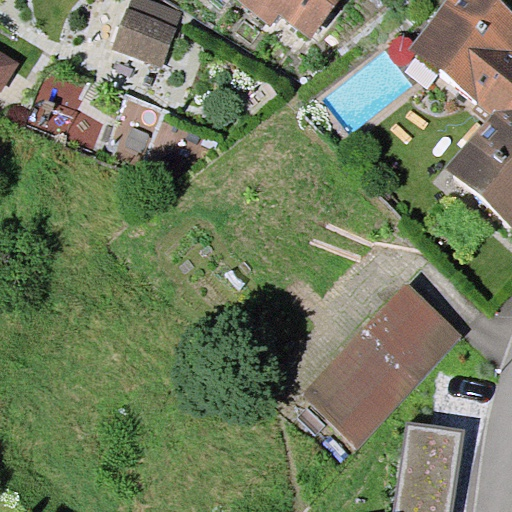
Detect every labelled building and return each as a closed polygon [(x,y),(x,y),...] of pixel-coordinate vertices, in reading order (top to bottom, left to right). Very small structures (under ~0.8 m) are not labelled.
[(133,0),(127,0),(112,53),(182,75),(199,20),(133,0)] [(337,0),(241,0),(300,47),(337,0)] [(511,24),(482,0),(469,0),(426,53),(507,118),(459,178),(511,220),(511,24)] [(0,50),(0,92),(18,61),(0,50)] [(460,336),(407,286),(302,395),(355,445),(460,336)]
